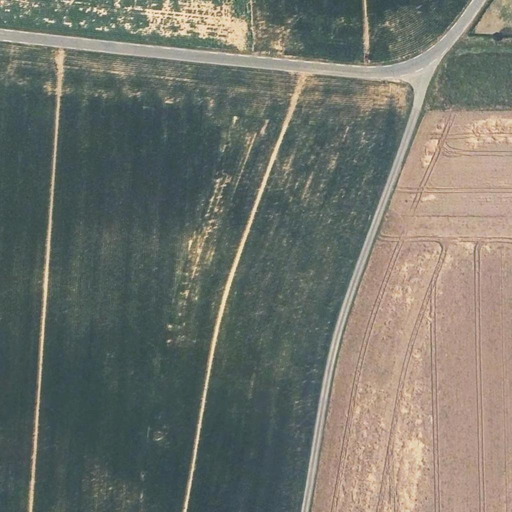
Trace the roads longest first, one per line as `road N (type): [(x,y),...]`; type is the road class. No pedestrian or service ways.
road 1 (unclassified): [(0,33),(383,73),(434,56),(479,0)]
road 2 (track): [(416,68),(419,96),(335,336),(304,511)]
